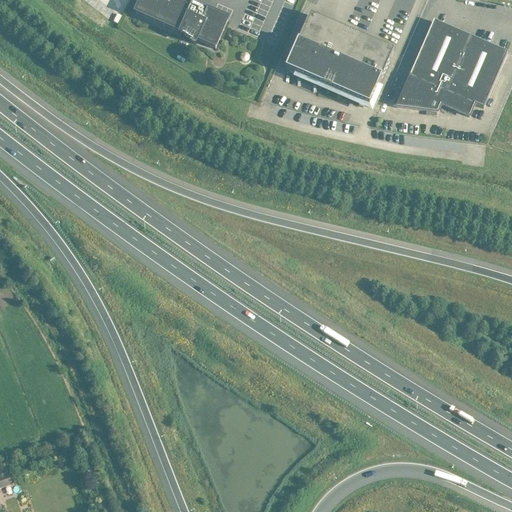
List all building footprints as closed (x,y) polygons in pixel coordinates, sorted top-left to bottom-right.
[(142,0),(136,15),(181,35),(181,37),(196,45),(197,42),(215,50),(228,22),(211,14),(186,3),(187,0),(142,0)] [(310,16),(286,72),(360,104),(359,106),(363,108),(364,106),(369,108),(394,52),(310,16)] [(396,108),(426,112),(437,114),(441,105),(469,118),(474,105),(484,109),(507,54),(434,23),(410,77),(396,108)] [(99,471),(91,474),(94,481),(101,478),(99,471)] [(16,483),(14,474),(0,478),(0,489),(12,485),(16,483)]
